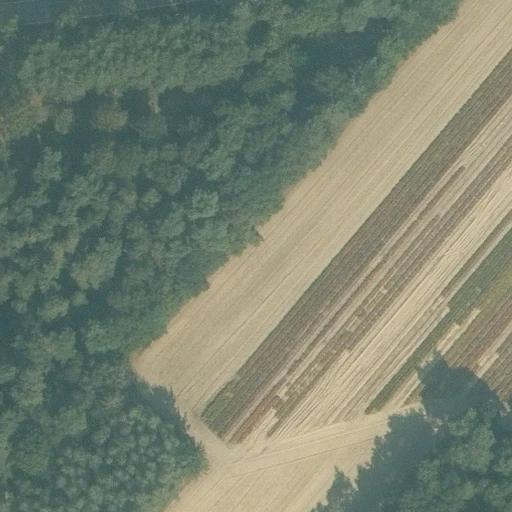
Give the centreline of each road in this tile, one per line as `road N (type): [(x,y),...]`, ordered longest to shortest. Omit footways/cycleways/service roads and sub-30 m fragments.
road 1 (track): [(218,451),(130,378),(467,0)]
road 2 (unclassified): [(0,107),(191,129),(230,115),(249,53),(246,0)]
road 3 (track): [(458,405),(218,451)]
road 4 (track): [(458,405),(368,511)]
road 5 (tertiary): [(0,16),(136,0)]
